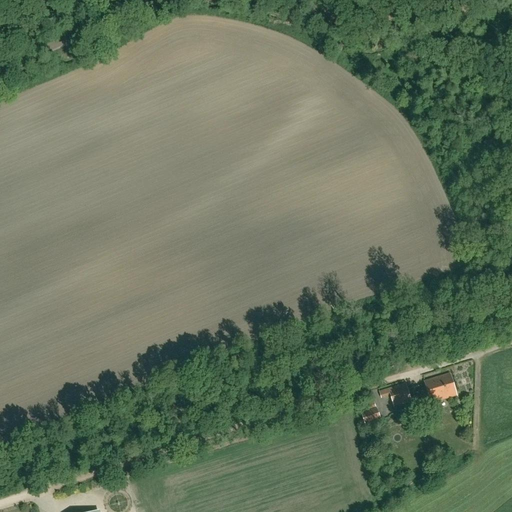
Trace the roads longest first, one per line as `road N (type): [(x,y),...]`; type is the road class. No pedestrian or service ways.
road 1 (track): [(404,374),(50,487)]
road 2 (unclassified): [(0,72),(161,0)]
